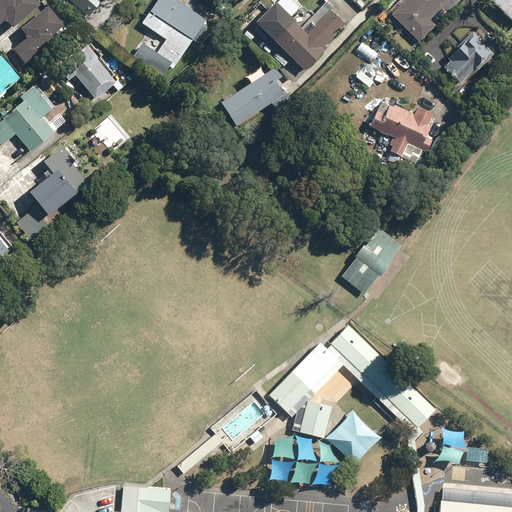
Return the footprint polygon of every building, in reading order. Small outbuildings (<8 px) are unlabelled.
[(13,30),(41,5),(36,0),(0,0),(0,25),(5,21),(13,30)] [(69,0),(91,17),(104,1),(102,0),(69,0)] [(213,23),(176,0),(157,0),(150,12),(142,24),(167,40),(161,49),(157,46),(154,51),(140,42),(131,58),(163,78),(170,67),(174,70),(193,39),(200,44),(213,23)] [(419,43),(435,26),(429,20),(447,0),(406,0),(391,16),(419,43)] [(511,0),(490,0),(511,21),(511,0)] [(307,34),(276,2),(255,22),(305,72),(329,49),(325,45),(347,23),(332,8),(307,34)] [(65,26),(48,6),(21,29),(27,36),(13,49),(26,64),(42,50),(40,48),(65,26)] [(444,68),(460,84),(476,69),(479,71),(495,55),(472,31),(455,47),(460,52),(444,68)] [(98,61),(104,55),(98,47),(91,52),(85,45),(64,62),(96,101),(117,83),(98,61)] [(0,57),(0,98),(21,79),(0,57)] [(250,84),(221,102),(236,126),(272,104),(277,113),(294,103),(280,80),(283,78),(276,67),(264,74),(250,84)] [(0,145),(1,147),(16,135),(31,153),(55,133),(42,117),(54,106),(35,84),(19,97),(22,102),(0,120),(0,145)] [(414,113),(390,104),(386,113),(376,109),(369,127),(393,137),(390,146),(393,147),(391,152),(417,162),(422,148),(428,151),(433,138),(427,135),(435,113),(417,105),(414,113)] [(75,162),(62,147),(44,162),(49,169),(43,174),(46,178),(28,193),(49,217),(69,199),(72,202),(79,196),(77,193),(88,184),(72,165),(75,162)] [(404,245),(379,228),(341,277),(364,294),(404,245)] [(0,258),(9,251),(0,241),(0,258)] [(320,343),(270,396),(292,417),(343,365),(413,433),(436,409),(348,326),(326,349),(320,343)] [(445,364),(438,371),(450,381),(450,380),(456,386),(462,379),(445,364)] [(489,449),(466,448),(465,464),(489,465),(489,449)] [(113,511),(168,511),(171,490),(123,486),(121,511),(114,511),(113,511)] [(511,511),(439,503),(437,511),(511,511)]
